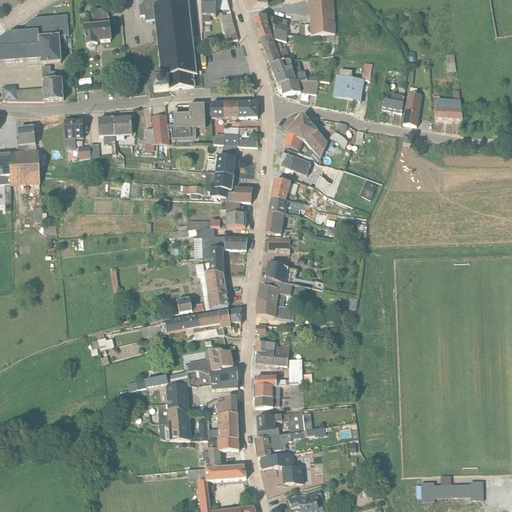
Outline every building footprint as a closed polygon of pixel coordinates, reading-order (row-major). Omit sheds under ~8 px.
[(192,74),(196,74),(188,2),(186,2),(185,0),(150,0),(143,1),(143,3),(138,4),(140,15),(144,14),(145,20),(154,19),(160,76),(152,76),(153,91),(174,88),(193,86),(192,74)] [(229,8),(226,0),(201,0),(201,20),(209,20),(209,14),(216,14),(216,8),(229,8)] [(307,0),(308,1),(305,1),(306,12),(309,12),(309,21),(298,22),(298,33),(322,33),(334,33),(332,0),(307,0)] [(82,25),(85,46),(87,45),(87,46),(89,47),(94,47),(96,45),(98,44),(98,41),(111,40),(107,7),(92,8),(93,24),(82,25)] [(88,12),(79,13),(80,22),(89,20),(88,12)] [(237,38),(230,12),(219,15),(225,40),(237,38)] [(0,36),(0,61),(39,59),(39,63),(60,61),(59,34),(68,34),(66,14),(37,16),(36,17),(34,17),(33,17),(31,18),(30,19),(29,19),(28,20),(27,21),(27,22),(26,23),(25,24),(25,25),(24,26),(24,27),(24,29),(24,30),(8,31),(0,36)] [(266,14),(252,17),(259,38),(271,35),(268,25),(286,30),(286,18),(266,14)] [(286,41),(286,30),(268,25),(271,35),(272,38),(286,41)] [(271,35),(259,38),(264,49),(267,59),(269,64),(290,58),(285,46),(281,47),(276,49),(274,44),(272,38),(271,35)] [(456,64),(453,47),(445,48),(447,65),(456,64)] [(290,58),(269,64),(274,77),(276,81),(277,83),(280,83),(306,79),(304,69),(302,70),(298,57),(290,58)] [(338,73),(336,72),(332,93),(333,94),(333,93),(351,97),(359,98),(363,77),(369,78),(372,62),(363,61),(361,77),(350,75),(351,69),(339,66),(338,73)] [(40,65),(42,86),(44,100),(63,98),(61,78),(54,78),(54,70),(50,70),(49,64),(40,65)] [(330,71),(319,70),(317,79),(329,81),(330,71)] [(306,79),(280,83),(282,94),(300,91),(300,90),(315,92),(317,79),(306,79)] [(413,79),(409,79),(402,118),(416,120),(421,89),(416,88),(417,82),(413,81),(413,79)] [(8,100),(15,100),(15,88),(14,84),(1,85),(2,99),(8,100)] [(451,93),(436,93),(435,111),(462,113),(458,84),(451,85),(451,93)] [(390,95),(383,94),(382,102),(393,104),(393,105),(401,106),(404,89),(396,88),(396,85),(394,85),(393,88),(391,87),(390,95)] [(15,100),(44,100),(42,86),(15,88),(15,100)] [(237,102),(237,116),(257,116),(256,101),(237,102)] [(211,118),(223,118),(223,102),(210,103),(211,118)] [(237,102),(223,102),(223,118),(237,118),(237,116),(237,102)] [(204,103),(188,104),(188,113),(189,127),(195,127),(205,126),(204,103)] [(399,118),(401,106),(393,105),(391,116),(399,118)] [(302,139),(304,140),(317,129),(310,121),(303,112),(302,112),(285,132),(287,133),(302,139)] [(189,127),(188,113),(173,113),(173,125),(173,128),(189,127)] [(168,138),(167,125),(165,114),(151,115),(152,127),(154,143),(156,144),(169,144),(168,138)] [(130,117),(113,118),(114,136),(131,135),(130,117)] [(114,136),(113,118),(98,119),(98,136),(103,136),(103,143),(110,143),(111,154),(115,153),(114,136)] [(82,120),(64,121),(65,148),(75,147),(74,138),(83,138),(82,120)] [(346,121),(337,120),(336,126),(345,128),(346,121)] [(38,149),(35,150),(33,126),(33,125),(18,127),(19,153),(38,151),(38,149)] [(195,137),(195,127),(189,127),(173,128),(173,125),(167,125),(168,138),(195,137)] [(238,126),(224,126),(223,133),(223,144),(238,145),(238,137),(238,126)] [(154,143),(152,127),(144,128),(144,138),(137,138),(137,143),(154,143)] [(326,141),(317,129),(304,140),(310,146),(319,157),(326,141)] [(346,135),(334,129),(328,136),(343,142),(346,135)] [(402,138),(402,139),(410,140),(412,131),(411,131),(411,132),(404,130),(403,130),(403,131),(404,131),(402,138)] [(212,144),(223,144),(223,133),(216,133),(216,135),(212,135),(212,144)] [(299,149),(302,139),(287,133),(284,144),(299,149)] [(257,138),(238,137),(238,145),(257,146),(257,138)] [(99,156),(98,143),(89,144),(89,145),(90,157),(99,156)] [(89,145),(78,146),(78,147),(78,158),(78,159),(90,157),(89,145)] [(319,157),(310,146),(305,151),(307,153),(311,157),(315,161),(319,157)] [(78,158),(78,147),(75,147),(65,148),(66,160),(78,158)] [(298,151),(284,147),(279,165),(285,167),(283,172),(291,175),(293,170),(306,175),(311,157),(307,153),(307,154),(298,151)] [(19,153),(9,153),(10,183),(10,184),(39,182),(38,164),(46,164),(46,151),(38,151),(19,153)] [(9,152),(0,152),(0,182),(10,183),(9,153),(9,152)] [(213,164),(214,155),(204,153),(203,162),(208,163),(213,164)] [(214,173),(217,155),(214,155),(213,164),(208,163),(208,168),(205,168),(205,172),(206,172),(214,173)] [(233,175),(235,157),(217,155),(214,173),(233,175)] [(315,185),(323,189),(323,191),(332,194),(342,166),(337,164),(331,179),(319,175),(315,185)] [(231,190),(233,175),(214,173),(206,172),(204,186),(211,187),(228,189),(231,190)] [(365,177),(358,191),(369,196),(375,181),(365,177)] [(276,179),(274,179),(271,198),(294,203),(296,195),(294,195),(297,184),(290,182),(276,179)] [(139,195),(141,182),(133,181),(131,195),(139,195)] [(209,191),(202,187),(167,184),(166,189),(182,191),(182,193),(191,193),(190,198),(198,198),(198,194),(209,195),(209,191)] [(228,191),(228,189),(211,187),(210,196),(219,197),(227,198),(228,191)] [(252,188),(234,187),(233,192),(228,191),(227,198),(219,197),(219,201),(226,201),(239,202),(250,203),(252,188)] [(294,203),(271,198),(268,212),(284,214),(285,214),(285,213),(297,215),(299,209),(305,210),(306,205),(294,203)] [(177,230),(188,230),(200,229),(215,228),(245,227),(245,214),(239,214),(239,202),(226,201),(225,209),(219,209),(219,220),(186,220),(186,225),(177,225),(177,230)] [(42,211),(41,205),(32,206),(34,223),(42,222),(42,219),(42,211)] [(284,214),(268,212),(264,236),(267,237),(280,237),(281,231),(284,214)] [(336,222),(329,221),(328,230),(335,231),(336,222)] [(45,223),(45,230),(57,229),(56,222),(45,223)] [(215,228),(200,229),(200,238),(215,237),(215,228)] [(280,237),(267,237),(267,250),(289,251),(289,246),(297,246),(297,230),(284,228),(282,238),(280,237)] [(188,230),(177,230),(170,231),(171,238),(187,237),(188,230)] [(204,272),(223,273),(222,250),(245,250),(247,238),(219,237),(215,237),(200,238),(201,249),(202,249),(202,264),(204,272)] [(265,267),(264,273),(266,274),(265,275),(292,280),(293,281),(294,276),(294,273),(296,264),(280,261),(279,264),(268,262),(267,268),(265,267)] [(204,272),(202,264),(195,265),(196,276),(197,276),(204,275),(204,272)] [(115,266),(110,267),(110,270),(113,291),(118,291),(115,266)] [(203,297),(226,294),(223,273),(204,272),(204,275),(197,276),(197,278),(200,278),(203,297)] [(264,282),(291,286),(292,280),(265,275),(264,282)] [(324,278),(313,276),(313,277),(313,279),(312,284),(322,286),(324,278)] [(291,286),(264,282),(259,282),(257,298),(282,301),(284,290),(290,291),(291,286)] [(356,305),(358,294),(351,293),(349,304),(356,305)] [(205,311),(228,307),(226,294),(203,297),(204,301),(205,311)] [(191,312),(190,306),(189,298),(176,300),(178,308),(179,314),(191,312)] [(282,301),(257,298),(256,311),(292,314),(294,303),(282,301)] [(203,310),(202,304),(190,306),(191,312),(203,310)] [(229,323),(240,321),(240,309),(218,313),(221,325),(223,335),(224,335),(222,328),(230,326),(229,323)] [(221,325),(218,313),(197,317),(199,329),(221,325)] [(199,329),(197,317),(166,323),(168,335),(192,330),(199,329)] [(168,335),(166,323),(159,324),(161,336),(168,335)] [(223,335),(221,325),(199,329),(192,330),(194,338),(192,338),(193,340),(195,340),(195,341),(223,335)] [(256,349),(273,350),(287,351),(288,341),(280,341),(280,343),(274,343),(274,339),(254,338),(254,349),(256,349)] [(97,340),(99,348),(100,350),(106,349),(105,341),(104,339),(97,340)] [(105,341),(106,349),(113,347),(111,339),(105,341)] [(92,349),(99,348),(97,340),(91,342),(92,349)] [(220,365),(232,363),(230,356),(231,355),(232,355),(231,350),(229,350),(229,347),(203,351),(205,361),(187,365),(189,373),(220,367),(220,365)] [(255,361),(272,362),(273,350),(256,349),(255,360),(255,361)] [(286,363),(287,351),(273,350),(272,362),(286,363)] [(107,357),(100,359),(102,366),(109,364),(107,357)] [(285,375),(285,381),(288,381),(301,381),(303,380),(311,380),(311,376),(301,376),(301,357),(288,357),(288,375),(285,375)] [(237,385),(236,364),(232,365),(232,363),(220,365),(220,367),(189,373),(187,373),(189,385),(210,381),(211,387),(237,385)] [(165,388),(186,385),(189,385),(187,373),(126,385),(128,394),(164,386),(164,388),(165,388)] [(254,374),(254,383),(278,382),(285,381),(285,375),(275,375),(275,373),(254,374)] [(301,381),(288,381),(291,405),(304,404),(301,381)] [(278,382),(254,383),(253,395),(255,396),(278,395),(279,395),(278,382)] [(167,411),(188,410),(186,385),(165,388),(167,406),(167,411)] [(216,411),(236,411),(236,394),(224,394),(224,399),(216,399),(216,411)] [(278,395),(255,396),(254,405),(272,405),(272,403),(278,403),(278,395)] [(206,435),(208,435),(207,425),(207,409),(198,410),(198,415),(197,415),(198,428),(190,428),(188,410),(167,411),(158,412),(159,434),(206,435)] [(301,409),(255,414),(258,432),(278,430),(278,424),(274,424),(273,418),(288,417),(289,428),(311,426),(309,411),(302,412),(301,409)] [(208,435),(237,433),(236,411),(216,411),(217,424),(207,425),(208,435)] [(258,432),(254,433),(257,453),(260,453),(273,451),(272,446),(285,444),(284,438),(286,438),(286,436),(290,436),(290,434),(314,430),(314,432),(325,431),(325,424),(311,426),(289,428),(278,430),(258,432)] [(238,444),(237,433),(208,435),(206,435),(207,445),(201,446),(201,457),(197,457),(198,463),(205,462),(205,464),(219,463),(218,445),(238,444)] [(273,451),(260,453),(262,466),(281,464),(282,472),(283,472),(284,481),(294,480),(302,479),(301,462),(294,462),(292,449),(273,451)] [(245,475),(242,463),(196,466),(201,511),(255,511),(253,503),(210,508),(206,478),(245,475)] [(282,483),(292,482),(294,480),(284,481),(283,472),(282,472),(281,472),(282,483)] [(433,478),(420,478),(420,481),(420,493),(421,497),(433,497),(433,493),(470,492),(470,496),(483,495),(482,476),(469,477),(469,480),(433,481),(433,478)] [(305,490),(287,495),(290,507),(298,504),(299,507),(294,508),(295,511),(312,511),(319,510),(318,507),(323,506),(322,503),(318,504),(315,498),(322,496),(319,484),(304,489),(305,490)]
